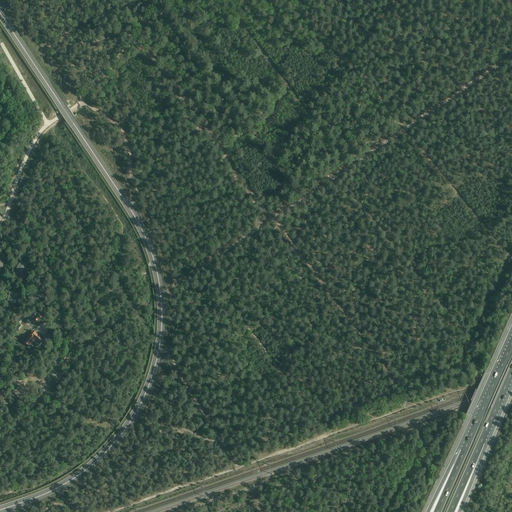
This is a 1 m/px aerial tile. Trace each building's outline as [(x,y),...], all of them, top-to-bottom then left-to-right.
[(23,274),(28,265),(21,261),(16,269),(23,274)] [(34,300),(36,299),(44,297),(42,289),(32,292),(34,300)] [(15,303),(16,301),(18,294),(10,292),(7,301),(15,303)] [(35,311),(31,316),(37,322),(41,317),(35,311)] [(14,322),(16,321),(23,318),(24,317),(22,314),(13,318),(14,322)] [(44,340),(33,331),(30,334),(30,335),(24,342),(29,346),(36,339),(41,343),(44,340)] [(19,399),(24,393),(26,391),(20,386),(14,392),(18,396),(17,397),(19,399)]
